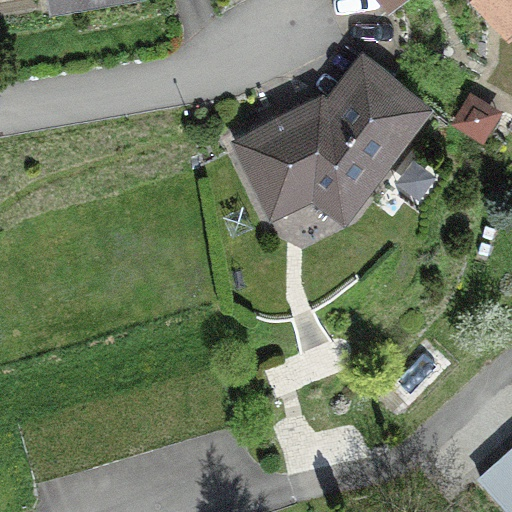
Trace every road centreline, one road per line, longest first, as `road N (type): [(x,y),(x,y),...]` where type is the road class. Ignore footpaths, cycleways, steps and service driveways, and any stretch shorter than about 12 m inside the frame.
road 1 (residential): [(0,111),(206,75),(328,14)]
road 2 (residential): [(243,511),(405,457),(511,361)]
